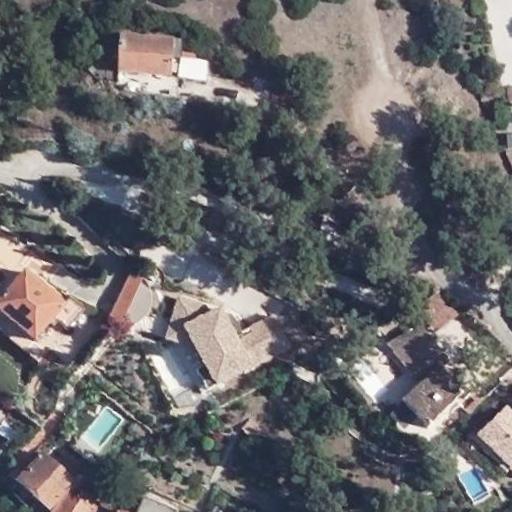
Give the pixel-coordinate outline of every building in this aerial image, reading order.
[(114,44),(113,55),(165,59),(166,42),(173,43),(174,26),(116,21),(115,35),(110,35),(110,43),(114,44)] [(196,44),(176,43),(174,60),(195,62),(196,44)] [(20,253),(0,275),(0,299),(28,325),(29,324),(48,302),(63,314),(81,293),(67,281),(59,290),(20,253)] [(103,304),(111,314),(121,311),(129,308),(135,305),(140,300),(143,295),(147,284),(146,278),(142,267),(141,264),(134,262),(103,304)] [(452,301),(433,277),(409,295),(428,319),(452,301)] [(28,325),(0,299),(0,318),(19,335),(28,325)] [(368,346),(374,358),(376,357),(419,412),(453,382),(433,359),(441,352),(412,315),(397,327),(395,324),(368,346)] [(28,325),(19,335),(33,348),(43,336),(29,324),(28,325)] [(453,382),(450,385),(463,398),(473,387),(460,375),(453,382)] [(192,398),(187,390),(176,397),(180,404),(192,398)] [(511,402),(500,390),(466,422),(486,443),(487,442),(492,438),(505,451),(511,459),(511,402)] [(258,416),(247,404),(238,413),(249,425),(258,416)] [(32,430),(2,459),(39,495),(67,466),(32,430)] [(492,438),(487,442),(500,456),(505,451),(492,438)] [(73,481),(66,475),(44,501),(38,496),(29,507),(34,511),(69,511),(83,495),(101,505),(107,493),(87,482),(78,475),(73,481)] [(144,511),(113,498),(106,511),(144,511)] [(229,511),(200,500),(195,511),(229,511)]
